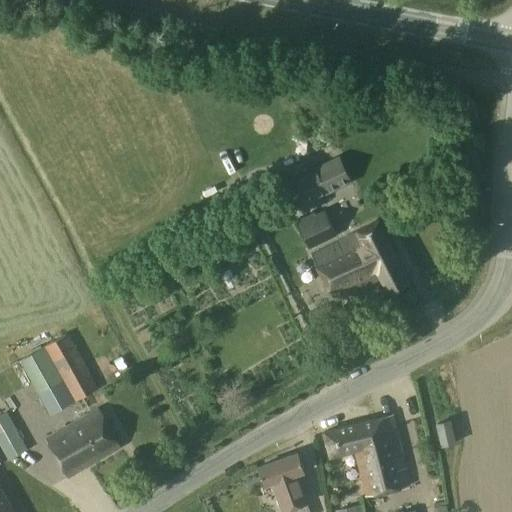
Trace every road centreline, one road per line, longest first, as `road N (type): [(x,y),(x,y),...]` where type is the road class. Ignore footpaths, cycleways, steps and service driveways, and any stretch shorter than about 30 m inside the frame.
road 1 (tertiary): [(142,511),(469,326),(499,296),(511,264)]
road 2 (tertiary): [(511,42),(304,0)]
